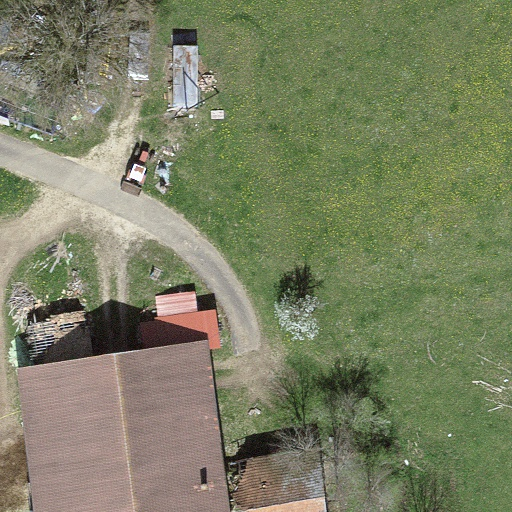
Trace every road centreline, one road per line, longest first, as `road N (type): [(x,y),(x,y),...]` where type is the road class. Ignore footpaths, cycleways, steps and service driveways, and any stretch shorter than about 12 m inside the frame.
road 1 (track): [(252,336),(185,237),(0,149)]
road 2 (track): [(87,190),(140,109),(141,0)]
